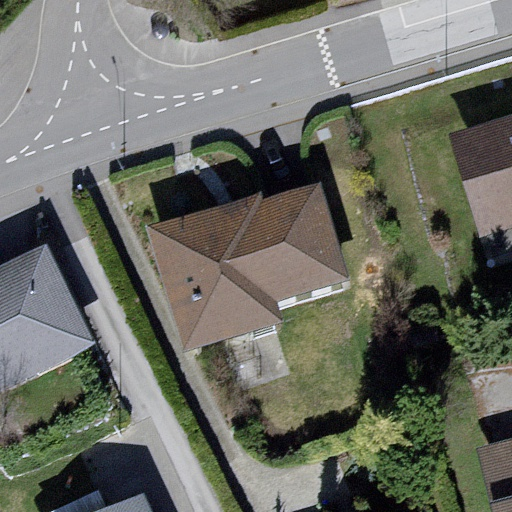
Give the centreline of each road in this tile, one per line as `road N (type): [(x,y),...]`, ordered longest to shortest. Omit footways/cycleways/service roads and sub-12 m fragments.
road 1 (residential): [(87,133),(511,6)]
road 2 (residential): [(87,133),(81,0)]
